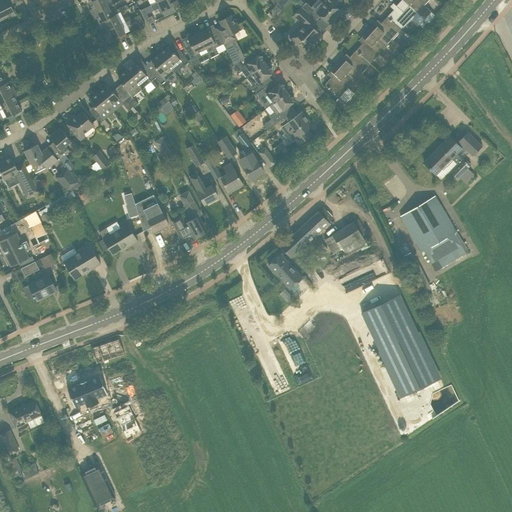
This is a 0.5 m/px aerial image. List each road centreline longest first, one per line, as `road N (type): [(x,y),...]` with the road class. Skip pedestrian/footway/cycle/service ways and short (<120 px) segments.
road 1 (tertiary): [(0,360),(160,295),(233,249),(373,127),(493,0)]
road 2 (residential): [(0,144),(38,125),(128,51),(228,2),(242,7),(291,71),(304,73),(375,0)]
